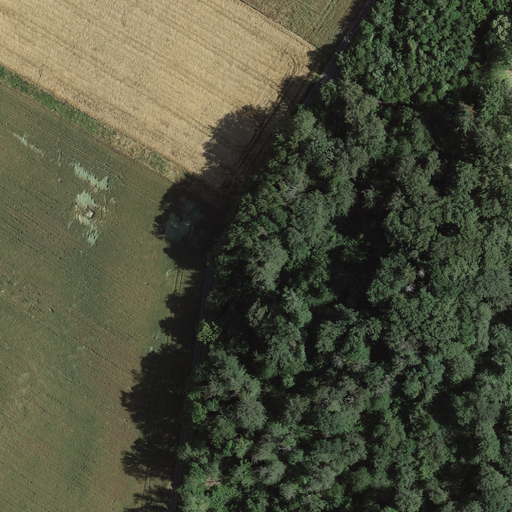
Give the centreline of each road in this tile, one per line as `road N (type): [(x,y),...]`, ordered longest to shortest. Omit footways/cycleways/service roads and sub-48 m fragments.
road 1 (unclassified): [(172,511),(218,238),(373,0)]
road 2 (track): [(325,77),(460,130),(486,160),(511,272)]
